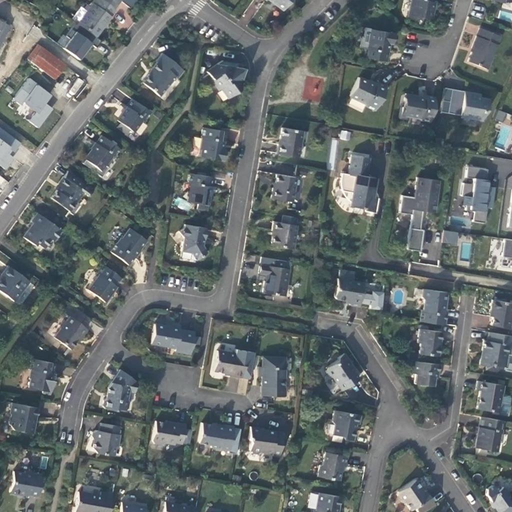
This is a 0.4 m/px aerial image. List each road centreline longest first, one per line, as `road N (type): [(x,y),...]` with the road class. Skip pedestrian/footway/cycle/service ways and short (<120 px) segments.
road 1 (residential): [(103,346),(149,294),(221,305),(269,54)]
road 2 (residential): [(0,225),(175,0)]
road 3 (residential): [(247,405),(164,384),(103,346)]
road 4 (residential): [(422,445),(448,425),(462,308)]
road 5 (residential): [(393,423),(388,390),(350,330),(315,324)]
road 6 (unknown): [(0,10),(104,88)]
